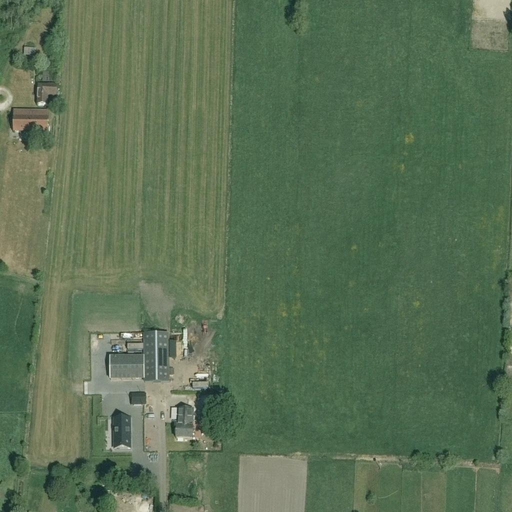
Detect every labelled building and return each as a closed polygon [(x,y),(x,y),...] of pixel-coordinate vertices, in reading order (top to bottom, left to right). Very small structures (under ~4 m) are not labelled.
[(492,54),(505,54),(505,39),(492,39),(492,54)] [(21,45),(20,58),(32,59),(32,46),(21,45)] [(37,85),(54,85),(54,74),(42,74),(42,79),(37,79),(37,85)] [(56,88),(37,87),(36,107),(46,108),(48,108),(48,104),(46,104),(47,97),(55,97),(56,88)] [(19,130),(19,134),(46,135),(47,113),(32,113),(32,115),(28,115),(28,112),(12,112),(11,130),(19,130)] [(168,335),(144,335),(145,384),(169,384),(168,335)] [(131,395),(131,406),(146,406),(145,395),(131,395)] [(177,428),(176,440),(192,441),(193,429),(193,411),(177,410),(177,428)] [(130,420),(117,420),(117,430),(114,430),(114,450),(130,450),(130,420)]
